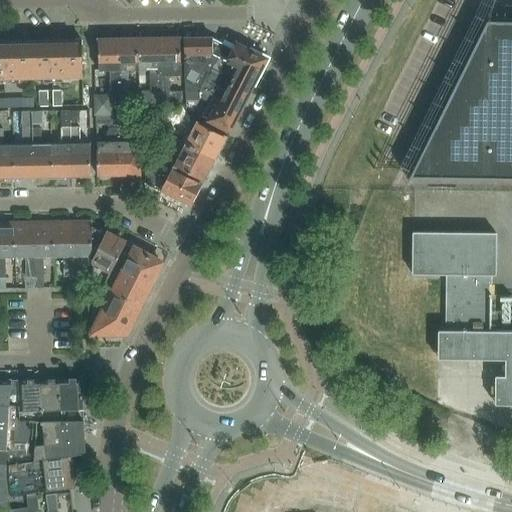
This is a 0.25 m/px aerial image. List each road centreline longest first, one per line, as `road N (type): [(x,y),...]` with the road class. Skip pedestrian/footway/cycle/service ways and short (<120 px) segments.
road 1 (secondary): [(256,345),(257,301),(291,161),(373,0)]
road 2 (secondary): [(352,0),(284,138),(212,333)]
road 3 (residential): [(303,29),(191,246)]
road 4 (residential): [(303,29),(245,11),(104,13),(91,0)]
road 5 (residential): [(191,246),(110,204),(0,205)]
road 6 (secondary): [(250,420),(400,469)]
road 7 (secondary): [(400,469),(271,386)]
road 8 (residential): [(191,246),(131,370)]
